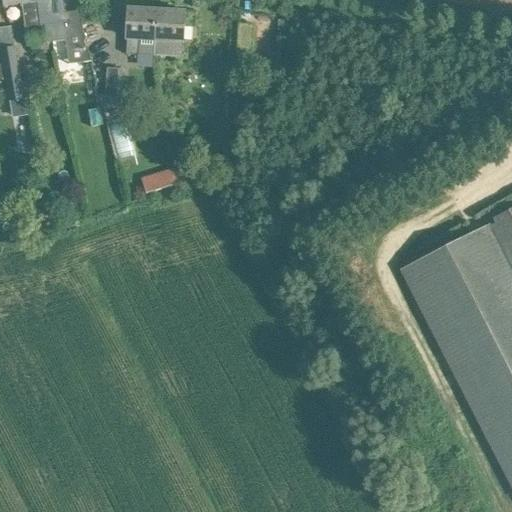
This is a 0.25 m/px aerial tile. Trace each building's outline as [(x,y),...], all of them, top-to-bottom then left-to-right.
[(26,46),(41,44),(36,2),(33,2),(32,0),(2,0),(3,6),(21,4),(26,46)] [(57,42),(52,0),(32,0),(33,2),(36,2),(41,44),(57,42)] [(129,9),(126,55),(139,55),(154,56),(155,40),(156,11),(129,9)] [(66,22),(63,23),(70,64),(91,61),(87,46),(85,46),(80,11),(65,13),(66,22)] [(155,40),(154,56),(168,57),(181,58),(184,13),(156,11),(155,40)] [(278,20),(278,31),(287,31),(288,20),(278,20)] [(251,53),(253,25),(239,24),(237,52),(251,53)] [(0,27),(0,46),(10,101),(27,98),(23,80),(20,81),(10,25),(0,27)] [(106,96),(100,96),(104,109),(119,105),(121,69),(107,68),(106,96)] [(103,124),(100,108),(88,110),(91,126),(103,124)] [(201,161),(182,163),(186,176),(200,177),(201,161)] [(179,168),(160,173),(164,188),(183,183),(179,168)] [(14,187),(2,189),(9,232),(21,230),(14,187)] [(511,486),(511,210),(494,220),(496,224),(402,271),(511,486)]
